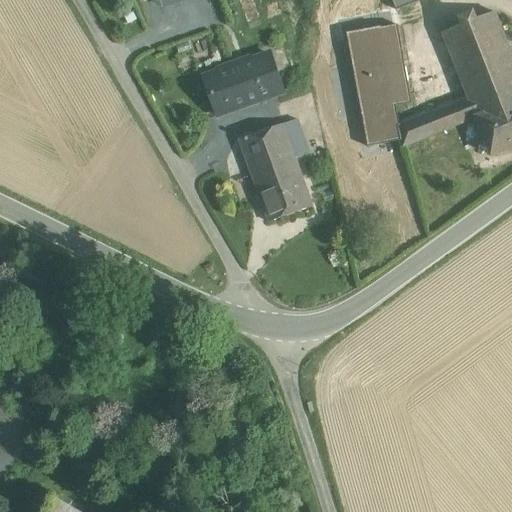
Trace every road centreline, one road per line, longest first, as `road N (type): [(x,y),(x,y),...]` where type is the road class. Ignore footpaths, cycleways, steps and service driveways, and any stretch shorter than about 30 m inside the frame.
road 1 (unclassified): [(274,324),(79,0)]
road 2 (tertiary): [(274,324),(215,316),(0,207)]
road 3 (tertiary): [(511,196),(348,315),(274,324)]
road 4 (unclassified): [(274,324),(332,511)]
